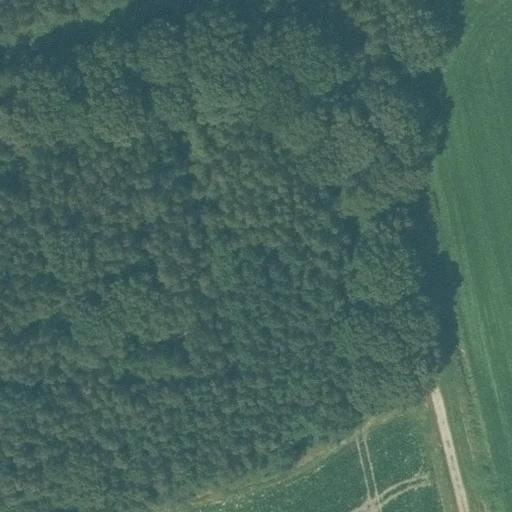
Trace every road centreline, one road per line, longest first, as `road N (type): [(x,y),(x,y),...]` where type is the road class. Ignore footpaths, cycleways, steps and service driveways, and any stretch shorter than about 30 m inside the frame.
road 1 (track): [(409,278),(347,120),(320,86),(281,63),(207,57),(0,109)]
road 2 (unclassified): [(462,511),(409,278)]
